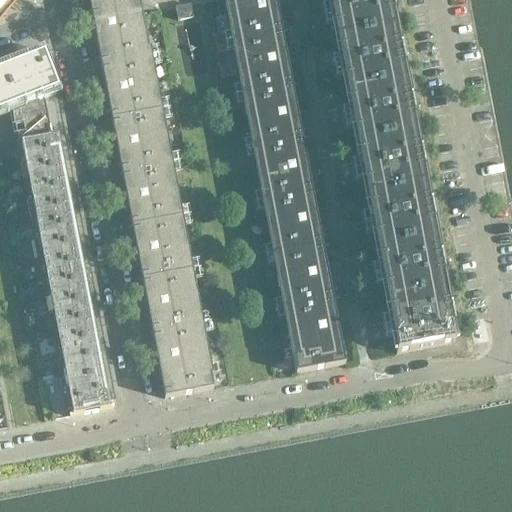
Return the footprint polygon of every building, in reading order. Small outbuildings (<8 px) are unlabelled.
[(150,59),(138,0),(87,0),(101,69),(150,59)] [(281,34),(274,0),(223,0),(232,43),(281,34)] [(395,31),(388,0),(327,0),(336,42),(395,31)] [(192,19),(190,6),(175,9),(178,22),(192,19)] [(405,83),(395,31),(336,42),(346,94),(405,83)] [(291,87),(287,65),(281,34),(232,43),(242,96),(291,87)] [(0,113),(10,109),(69,418),(112,410),(52,93),(59,91),(45,54),(44,52),(2,69),(3,72),(0,72),(0,113)] [(160,112),(150,59),(101,69),(111,122),(160,112)] [(414,135),(405,83),(346,94),(356,146),(414,135)] [(301,140),(296,113),(291,87),(242,96),(252,149),(301,140)] [(170,165),(160,112),(111,122),(121,175),(170,165)] [(424,187),(414,135),(356,146),(365,198),(424,187)] [(311,193),(307,170),(301,140),(252,149),(262,203),(311,193)] [(180,218),(174,186),(170,165),(121,175),(131,228),(180,218)] [(434,239),(424,187),(365,198),(375,250),(434,239)] [(322,246),(316,216),(311,193),(262,203),(273,256),(322,246)] [(190,272),(180,219),(180,218),(131,228),(141,281),(190,272)] [(444,291),(434,239),(375,250),(385,302),(444,291)] [(332,299),(327,272),(322,246),(273,256),(283,309),(332,299)] [(200,325),(194,293),(190,272),(141,281),(151,334),(200,325)] [(454,345),(444,291),(385,302),(396,356),(425,350),(454,345)] [(344,366),(337,329),(332,299),(283,309),(295,375),(344,366)] [(213,391),(207,358),(200,325),(151,334),(164,400),(213,391)]
